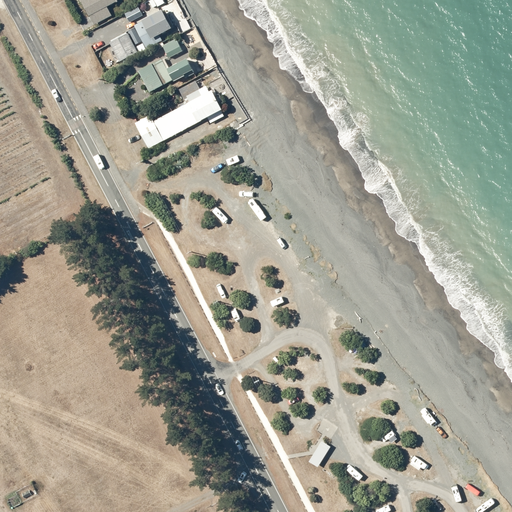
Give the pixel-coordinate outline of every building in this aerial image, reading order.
[(82,0),(95,24),(114,14),(110,7),(120,2),(119,0),(82,0)] [(176,33),(164,10),(143,20),(144,22),(129,30),(130,33),(111,42),(121,61),(176,33)] [(184,50),(178,38),(164,45),(170,58),(184,50)] [(165,58),(163,59),(140,71),(151,93),(196,71),(190,59),(170,68),(165,58)] [(192,126),(208,118),(211,123),(225,116),(223,110),(225,109),(212,84),(188,96),(191,102),(156,120),(155,118),(153,114),(152,115),(137,123),(150,148),(192,126)] [(331,446),(323,441),(311,461),(319,466),(331,446)]
